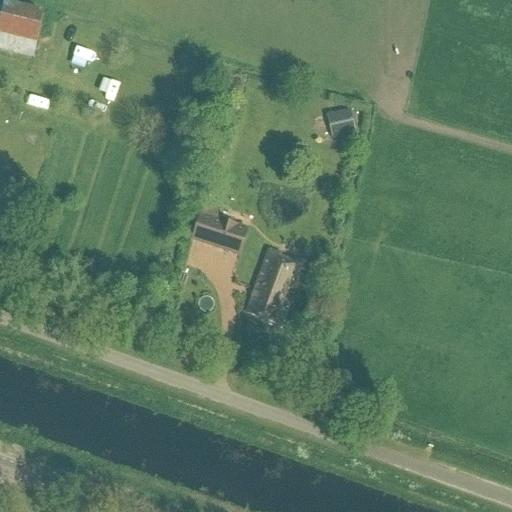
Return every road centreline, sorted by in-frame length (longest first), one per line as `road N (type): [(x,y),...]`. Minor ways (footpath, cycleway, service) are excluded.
road 1 (unclassified): [(511,500),(0,318)]
road 2 (tertiary): [(129,511),(0,465)]
